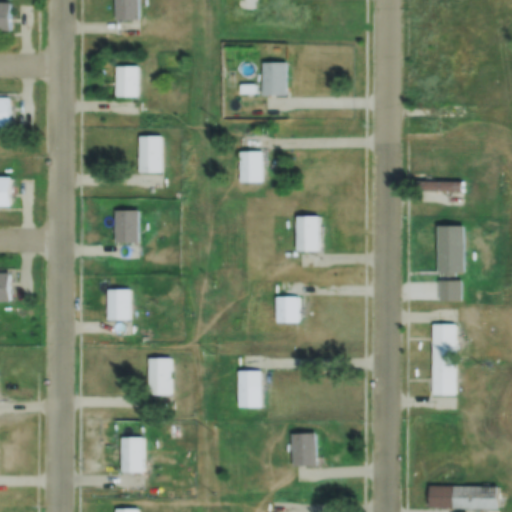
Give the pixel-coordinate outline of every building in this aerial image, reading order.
[(115,0),(139,0),(139,18),(115,18),(115,0)] [(256,0),(256,8),(236,7),(236,0),(256,0)] [(0,1),(10,1),(10,31),(0,30),(0,1)] [(262,61),(287,61),(286,94),(262,94),(262,61)] [(116,66),(139,66),(138,95),(116,95),(116,66)] [(0,96),(10,96),(10,126),(0,125),(0,96)] [(138,136),(162,136),(162,172),(138,172),(138,136)] [(262,151),(262,181),(239,181),(239,151),(262,151)] [(0,176),(10,176),(10,206),(0,206),(0,176)] [(417,180),(462,180),(462,189),(417,189),(417,180)] [(114,210),(138,210),(138,241),(114,241),(114,210)] [(297,215),(319,216),(319,249),(296,249),(297,215)] [(462,223),(462,269),(436,269),(436,223),(462,223)] [(0,272),(10,272),(9,302),(0,301),(0,272)] [(437,278),(458,278),(458,296),(437,296),(437,278)] [(107,289),(130,289),(130,319),(107,319),(107,289)] [(277,297),(299,297),(299,321),(277,321),(277,297)] [(432,324),(455,324),(455,393),(432,393),(432,324)] [(149,358),(171,359),(171,394),(148,394),(149,358)] [(239,371),(262,371),(261,407),(239,407),(239,371)] [(292,433),(316,432),(318,463),(294,465),(292,433)] [(143,438),(143,472),(122,472),(122,438),(143,438)] [(429,485),(498,485),(498,508),(429,507),(429,485)]
